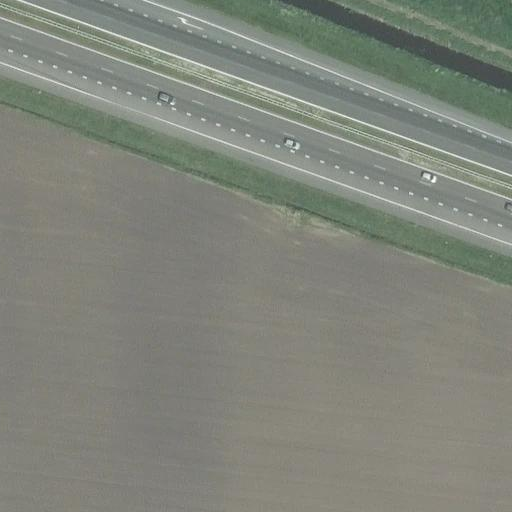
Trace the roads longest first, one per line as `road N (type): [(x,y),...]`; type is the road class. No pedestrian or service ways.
road 1 (motorway): [(0,31),(511,214)]
road 2 (motorway): [(511,162),(51,0)]
